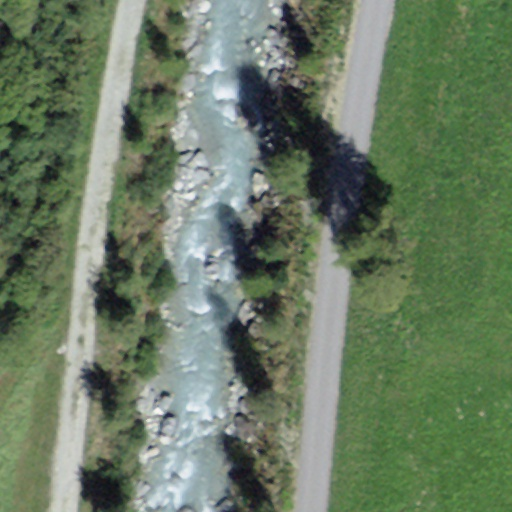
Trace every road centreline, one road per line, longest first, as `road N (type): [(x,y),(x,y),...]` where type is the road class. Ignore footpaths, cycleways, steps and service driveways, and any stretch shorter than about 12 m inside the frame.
road 1 (track): [(131,0),(93,218),(63,511)]
road 2 (track): [(377,0),(309,511)]
